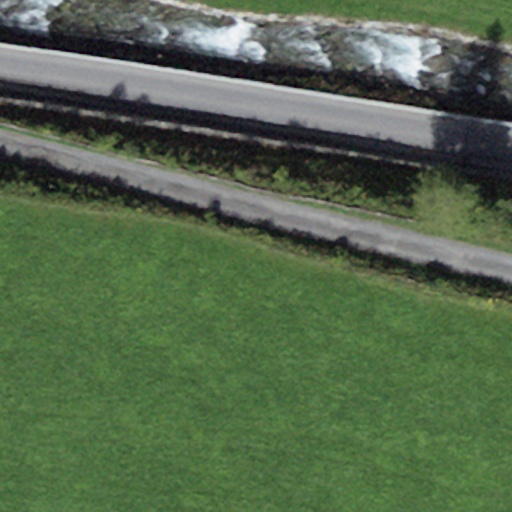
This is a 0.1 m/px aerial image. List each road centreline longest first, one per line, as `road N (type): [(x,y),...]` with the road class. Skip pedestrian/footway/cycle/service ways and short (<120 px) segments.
road 1 (track): [(0,133),(511,270)]
road 2 (tertiary): [(0,66),(511,147)]
